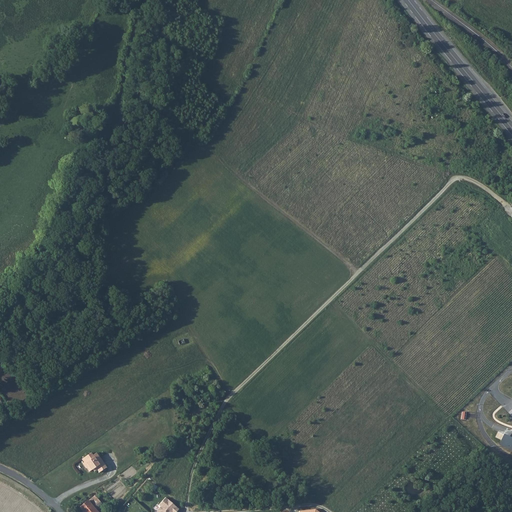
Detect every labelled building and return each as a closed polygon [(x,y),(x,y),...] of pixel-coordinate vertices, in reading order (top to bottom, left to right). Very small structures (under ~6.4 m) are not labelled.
[(511,438),(503,435),(499,445),(511,450),(511,438)] [(93,456),(92,454),(83,459),(86,463),(84,465),(89,472),(93,470),(96,468),(98,471),(100,473),(107,468),(97,454),(93,456)] [(95,496),(93,497),(88,501),(92,505),(98,500),(95,496)] [(102,505),(98,500),(92,505),(88,501),(93,497),(93,498),(86,502),(80,508),(83,511),(96,511),(95,510),(102,505)] [(176,511),(179,510),(166,498),(159,506),(161,507),(158,510),(158,511),(176,511)]
